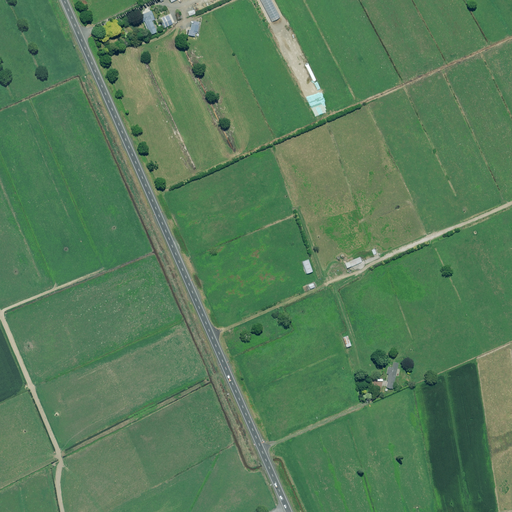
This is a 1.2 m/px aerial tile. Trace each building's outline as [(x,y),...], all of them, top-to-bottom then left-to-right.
[(279,18),(269,0),(258,0),(271,22),(279,18)] [(155,20),(151,11),(139,16),(142,23),(145,22),(150,35),(157,32),(152,21),(155,20)] [(174,21),(171,14),(160,19),(163,26),(174,21)] [(200,23),(194,21),(194,24),(192,24),(190,31),(189,31),(188,35),(195,37),(196,34),(198,34),(200,23)] [(276,30),(272,31),(302,91),(305,89),(276,30)] [(362,262),(360,257),(345,264),(347,269),(362,262)] [(312,272),(308,260),(302,262),(306,274),(312,272)] [(351,346),(348,336),(343,338),(346,348),(351,346)] [(399,364),(393,362),(392,368),(388,367),(386,374),(389,375),(387,381),(388,381),(386,388),(393,389),(399,364)]
